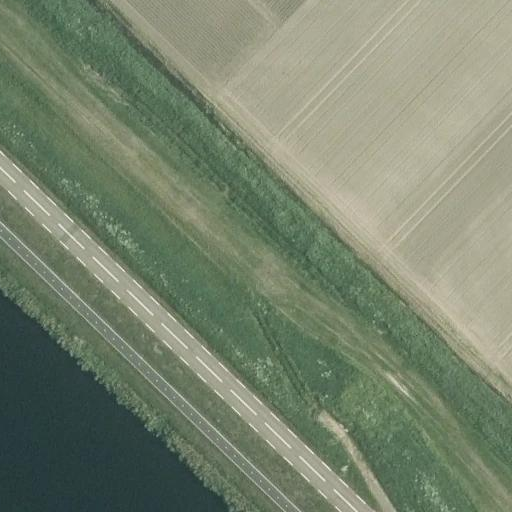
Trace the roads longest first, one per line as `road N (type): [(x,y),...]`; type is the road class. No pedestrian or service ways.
road 1 (secondary): [(355,511),(0,168)]
road 2 (unknown): [(217,237),(232,310),(378,472),(388,511)]
